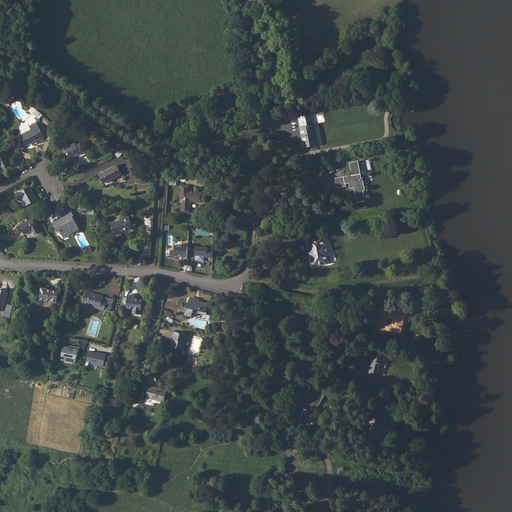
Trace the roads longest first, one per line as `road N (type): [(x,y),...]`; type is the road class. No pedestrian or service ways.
road 1 (residential): [(0,264),(163,273)]
road 2 (residential): [(255,303),(283,341),(288,452)]
road 3 (residential): [(288,452),(299,484),(327,490),(330,463),(322,448),(297,444)]
